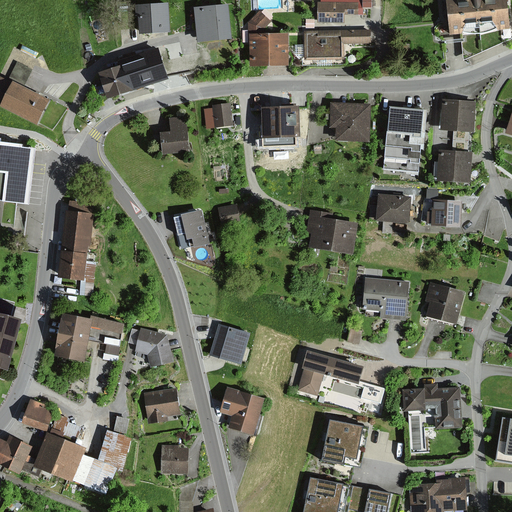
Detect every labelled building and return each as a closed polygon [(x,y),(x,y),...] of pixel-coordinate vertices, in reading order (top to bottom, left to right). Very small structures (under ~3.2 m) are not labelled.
[(363,15),(363,7),(373,7),(372,0),(321,0),(322,2),(317,2),(317,23),(345,23),(345,15),(363,15)] [(511,29),(507,0),(445,0),(449,35),(462,34),(463,32),(467,33),(471,33),(474,34),(477,34),(480,33),(484,33),(487,32),(490,31),(493,30),(497,28),(498,30),(511,29)] [(169,3),(135,5),(136,16),(139,16),(140,34),(170,32),(169,3)] [(232,39),(229,4),(194,8),(198,43),(232,39)] [(265,30),(271,23),(270,21),(274,17),(266,10),(262,13),(260,12),(248,24),(248,31),(243,31),(243,43),(249,43),(249,67),(289,66),(288,33),(265,34),(265,30)] [(371,44),(371,30),(304,32),(304,45),(295,45),(296,56),(305,56),(305,61),(318,61),(318,66),(332,65),(332,60),(345,60),(344,44),(371,44)] [(155,83),(145,52),(120,60),(122,66),(99,73),(108,99),(155,83)] [(34,70),(18,62),(10,77),(25,85),(34,70)] [(50,100),(13,81),(12,83),(0,77),(0,104),(1,105),(0,106),(37,125),(50,100)] [(476,102),(443,99),(441,130),(454,131),(453,141),(469,142),(469,132),(474,133),(476,102)] [(233,126),(230,103),(213,105),(215,128),(233,126)] [(371,104),(330,103),(330,114),(326,114),(326,120),(330,120),(329,127),(336,128),(335,141),(370,142),(371,104)] [(425,109),(389,106),(387,131),(414,133),(414,137),(422,138),(425,109)] [(297,131),(296,108),(262,109),(263,132),(294,131),(297,131)] [(160,133),(161,135),(154,136),(155,149),(162,148),(163,155),(190,152),(186,117),(170,119),(171,132),(160,133)] [(294,131),(263,132),(263,137),(259,138),(259,146),(295,144),(294,131)] [(414,133),(387,131),(386,146),(412,148),(411,152),(421,153),(422,138),(414,137),(414,133)] [(0,141),(0,201),(28,204),(35,148),(21,147),(22,144),(0,141)] [(440,150),(438,181),(471,183),(473,152),(468,151),(469,142),(453,141),(452,151),(440,150)] [(412,148),(386,146),(385,157),(411,159),(411,163),(420,163),(421,153),(411,152),(412,148)] [(411,159),(385,157),(384,169),(419,173),(420,163),(411,163),(411,159)] [(439,190),(427,189),(427,199),(439,199),(439,190)] [(412,197),(378,194),(377,206),(371,205),(369,219),(376,220),(376,221),(383,222),(382,233),(392,234),(393,223),(409,224),(412,197)] [(66,211),(62,251),(88,254),(89,247),(91,247),(94,214),(92,214),(94,197),(77,195),(75,212),(66,211)] [(463,201),(433,199),(432,212),(428,212),(427,224),(431,224),(431,226),(461,228),(463,201)] [(219,210),(222,227),(241,224),(237,206),(219,210)] [(178,236),(186,234),(187,240),(189,240),(191,247),(194,246),(194,248),(210,244),(202,210),(181,215),(181,216),(174,218),(178,236)] [(334,220),(335,214),(311,210),(307,233),(312,234),(310,248),(354,255),(359,224),(334,220)] [(186,240),(179,241),(181,249),(188,247),(186,240)] [(97,262),(87,261),(88,254),(62,251),(59,278),(81,280),(80,295),(93,297),(97,262)] [(410,281),(366,278),(363,310),(381,311),(380,318),(407,321),(410,281)] [(466,292),(430,283),(426,302),(430,303),(426,317),(457,325),(466,292)] [(91,319),(63,314),(55,356),(85,362),(89,341),(107,344),(105,353),(104,353),(102,360),(117,362),(124,324),(91,316),(91,319)] [(14,320),(0,315),(0,370),(0,371),(14,320)] [(242,365),(251,333),(219,324),(210,356),(242,365)] [(168,335),(141,328),(140,331),(132,329),(129,343),(137,345),(135,352),(148,355),(151,368),(174,362),(168,335)] [(362,331),(350,328),(347,343),(359,345),(362,331)] [(364,367),(307,351),(302,369),(304,369),(298,391),(317,396),(324,374),(359,385),(364,367)] [(386,382),(379,390),(386,395),(390,385),(386,382)] [(426,409),(436,408),(436,415),(435,415),(436,429),(463,428),(460,387),(438,389),(438,384),(424,385),(425,388),(403,390),(405,412),(426,410),(426,409)] [(254,436),(265,398),(228,387),(220,413),(232,416),(229,428),(254,436)] [(177,389),(144,394),(148,424),(168,421),(168,417),(181,415),(177,389)] [(47,432),(55,408),(30,400),(22,424),(47,432)] [(33,447),(10,436),(7,442),(1,439),(0,439),(0,465),(20,474),(22,470),(33,474),(35,467),(74,482),(74,481),(107,494),(117,470),(123,472),(132,439),(126,437),(126,436),(107,430),(98,460),(84,455),(87,448),(73,443),(79,427),(69,423),(70,419),(57,414),(50,433),(47,432),(37,458),(29,455),(33,447)] [(119,415),(115,429),(128,432),(132,418),(119,415)] [(511,419),(503,418),(496,461),(511,463),(511,419)] [(362,468),(369,427),(330,420),(322,460),(362,468)] [(179,448),(179,446),(162,445),(161,474),(188,475),(189,448),(179,448)] [(436,473),(437,484),(439,511),(454,511),(468,510),(467,494),(471,493),(469,477),(450,478),(450,480),(447,480),(446,472),(436,473)] [(344,511),(350,485),(311,478),(304,511),(344,511)] [(214,511),(214,508),(195,511),(193,511),(194,501),(199,480),(180,488),(180,511),(214,511)] [(439,511),(437,484),(409,485),(411,511),(439,511)] [(387,511),(391,494),(353,486),(349,510),(361,511),(387,511)] [(22,505),(12,497),(8,501),(10,503),(7,507),(13,511),(16,507),(19,510),(22,505)]
